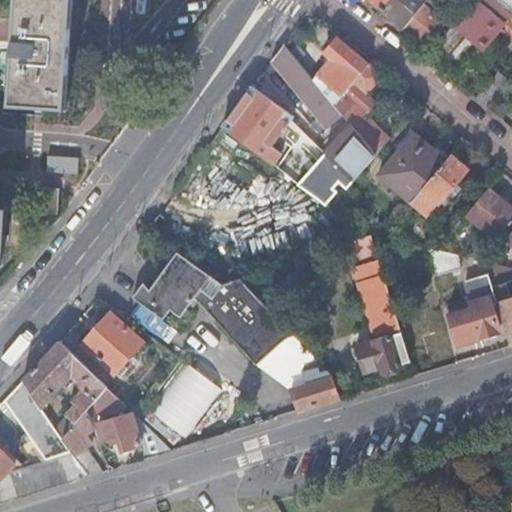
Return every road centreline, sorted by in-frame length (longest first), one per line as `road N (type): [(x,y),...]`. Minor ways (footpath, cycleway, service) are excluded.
road 1 (residential): [(511,372),(62,511)]
road 2 (tertiary): [(0,356),(269,0)]
road 3 (residential): [(317,0),(511,165)]
